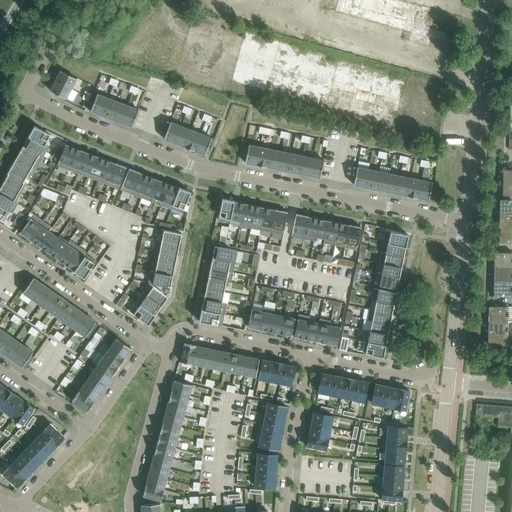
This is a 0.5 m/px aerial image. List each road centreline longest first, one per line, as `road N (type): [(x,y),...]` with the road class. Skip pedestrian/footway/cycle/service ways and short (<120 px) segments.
road 1 (residential): [(23,94),(199,168),(466,224)]
road 2 (residential): [(466,224),(489,0)]
road 3 (residential): [(0,239),(151,345)]
road 4 (residential): [(128,511),(162,348)]
road 5 (residential): [(447,384),(466,224)]
road 6 (residential): [(311,356),(191,329),(162,348)]
road 7 (residential): [(284,511),(311,356)]
road 8 (residential): [(435,511),(447,384)]
